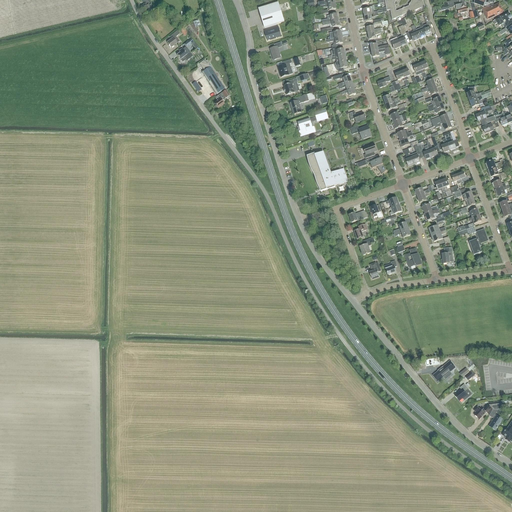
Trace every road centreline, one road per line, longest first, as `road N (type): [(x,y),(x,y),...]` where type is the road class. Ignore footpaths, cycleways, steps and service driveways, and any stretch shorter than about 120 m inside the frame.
road 1 (unclassified): [(511,489),(412,417),(344,343),(260,185),(131,0)]
road 2 (primary): [(511,478),(401,394),(327,301),(285,216),(217,0)]
road 3 (unclassified): [(511,466),(457,426),(351,301)]
road 4 (unclassified): [(299,221),(234,0)]
